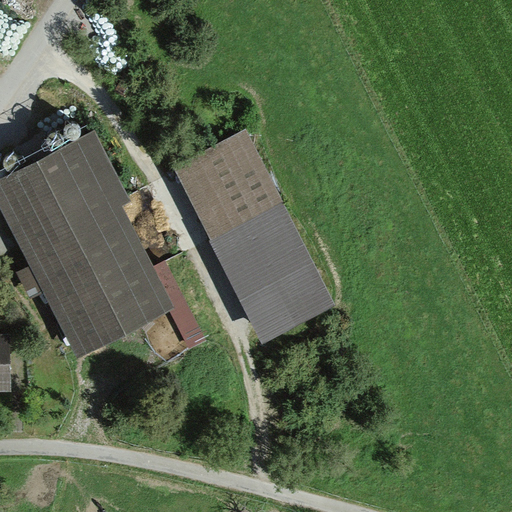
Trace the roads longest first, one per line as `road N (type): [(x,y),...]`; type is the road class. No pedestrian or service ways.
road 1 (track): [(353,511),(131,458),(0,447)]
road 2 (residential): [(0,99),(69,0)]
